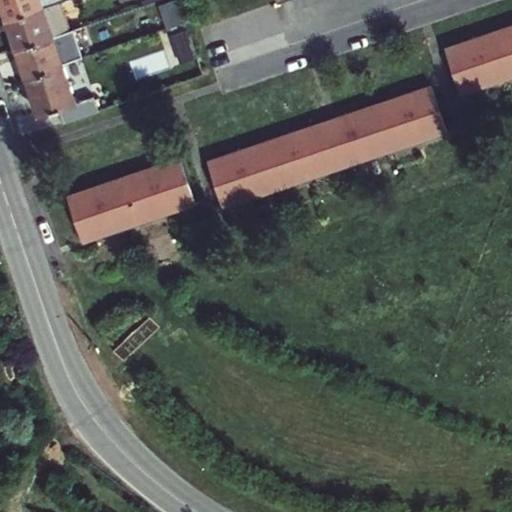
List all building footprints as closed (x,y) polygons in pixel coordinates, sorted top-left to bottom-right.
[(2,0),(9,18),(60,1),(59,0),(2,0)] [(70,30),(60,1),(9,18),(19,47),(70,30)] [(511,25),(447,48),(461,90),(511,72),(511,25)] [(29,75),(66,62),(60,47),(74,42),(70,30),(19,47),(29,75)] [(78,99),(66,62),(29,75),(42,114),(59,109),(64,123),(100,111),(94,94),(78,99)] [(433,86),(210,161),(224,204),(447,129),(433,86)] [(182,158),(70,196),(84,237),(196,200),(182,158)]
